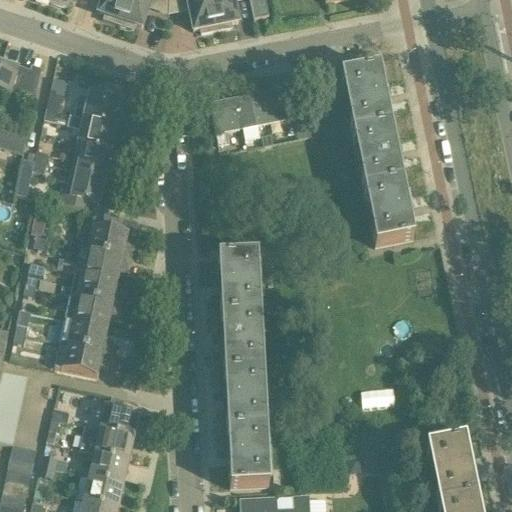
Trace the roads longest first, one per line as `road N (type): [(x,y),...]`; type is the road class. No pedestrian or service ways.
road 1 (residential): [(186,511),(162,71)]
road 2 (tertiary): [(426,23),(511,424)]
road 3 (residential): [(426,23),(162,71)]
road 4 (residential): [(162,71),(0,19)]
road 5 (tertiary): [(511,147),(484,12)]
